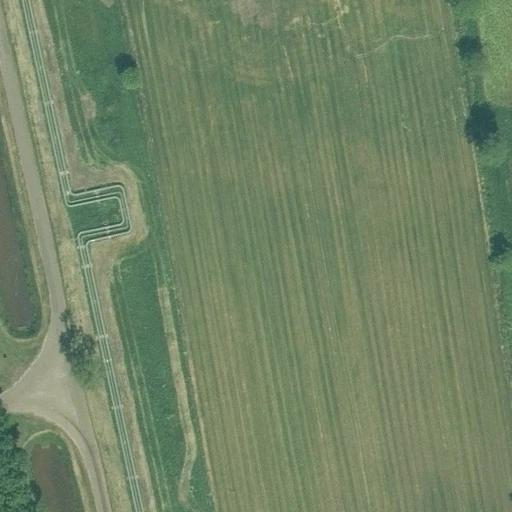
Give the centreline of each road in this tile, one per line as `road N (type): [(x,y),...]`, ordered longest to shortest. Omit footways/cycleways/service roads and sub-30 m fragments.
road 1 (unclassified): [(73,375),(0,39)]
road 2 (unclassified): [(102,511),(73,375)]
